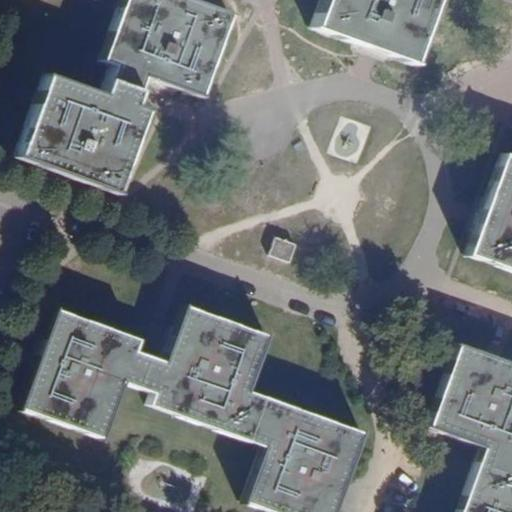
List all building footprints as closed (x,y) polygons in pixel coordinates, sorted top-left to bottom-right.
[(87,168),(82,182),(140,111),(129,107),(141,76),(150,80),(156,65),(171,71),(166,86),(196,97),(225,14),(187,0),(119,0),(98,61),(110,65),(99,95),(43,76),(14,158),(66,177),(72,163),(87,168)] [(383,39),(378,52),(408,63),(430,0),(320,0),(311,29),(362,47),(367,34),(383,39)] [(362,47),(378,52),(383,39),(367,34),(362,47)] [(156,65),(150,80),(166,86),(171,71),(156,65)] [(488,230),(470,222),(455,259),(511,280),(511,161),(494,156),(476,207),(494,216),(488,230)] [(66,177),(82,182),(87,168),(72,163),(66,177)] [(476,207),(470,222),(488,230),(494,216),(476,207)] [(268,255),(287,262),(294,244),(274,236),(268,255)] [(50,360),(37,356),(18,407),(99,437),(119,382),(150,393),(146,405),(261,447),(241,500),(273,511),(330,511),(335,500),(321,495),(326,481),(340,486),(359,434),(243,391),(263,337),(181,307),(170,336),(184,341),(178,356),(165,352),(161,362),(131,351),(135,340),(53,310),(42,341),(56,345),(50,360)] [(170,336),(165,352),(178,356),(184,341),(170,336)] [(42,341),(37,356),(50,360),(56,345),(42,341)] [(511,511),(511,498),(509,498),(511,489),(511,367),(499,363),(494,377),(478,371),(484,357),(454,346),(424,429),(479,449),(456,511),(511,511)] [(494,377),(499,363),(484,357),(478,371),(494,377)] [(321,495),(335,500),(340,486),(326,481),(321,495)]
